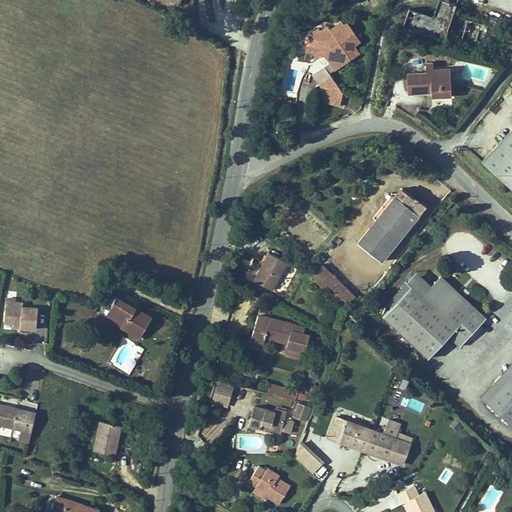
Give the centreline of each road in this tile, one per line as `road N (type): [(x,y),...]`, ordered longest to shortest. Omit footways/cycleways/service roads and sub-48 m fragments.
road 1 (residential): [(235,166),(276,161),(357,128),(385,129),(511,232)]
road 2 (tertiary): [(179,410),(235,166)]
road 3 (tertiary): [(235,166),(271,0)]
road 4 (residential): [(16,366),(179,410)]
